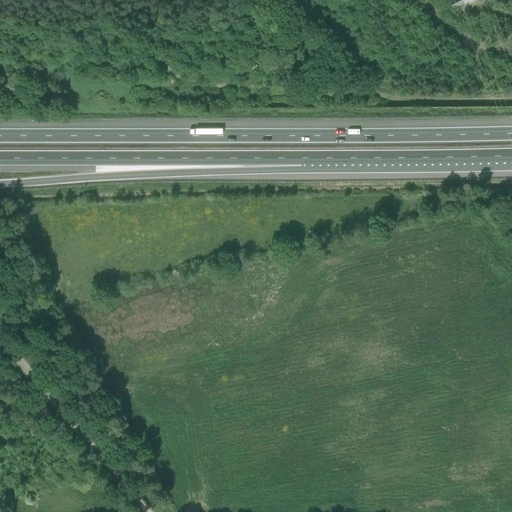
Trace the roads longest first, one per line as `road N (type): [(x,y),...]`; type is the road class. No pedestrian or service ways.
road 1 (motorway): [(511,133),(0,136)]
road 2 (motorway): [(0,185),(297,158)]
road 3 (motorway): [(0,158),(297,158)]
road 4 (track): [(262,0),(361,93),(401,102),(511,100)]
road 5 (unclassified): [(151,511),(0,329)]
road 6 (motorway): [(297,158),(511,154)]
